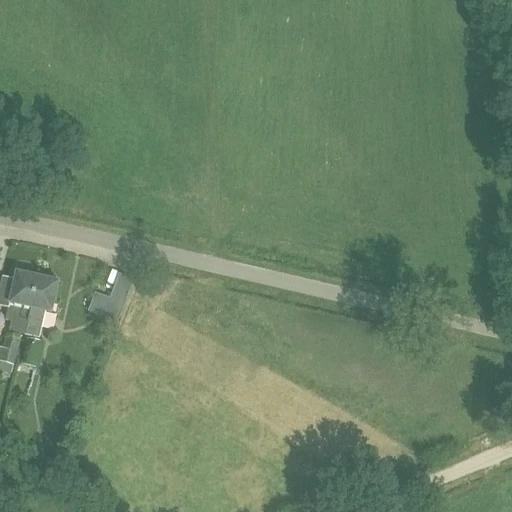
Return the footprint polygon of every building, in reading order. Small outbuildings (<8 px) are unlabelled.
[(3,277),(0,289),(0,306),(8,308),(5,320),(11,322),(9,332),(16,333),(28,336),(42,277),(18,271),(16,280),(3,277)] [(129,298),(136,276),(127,273),(120,295),(129,298)] [(42,277),(28,336),(40,339),(47,312),(52,313),(59,281),(42,277)] [(0,361),(16,365),(22,338),(5,334),(1,348),(0,347),(0,361)] [(39,368),(43,343),(27,339),(21,365),(39,368)]
